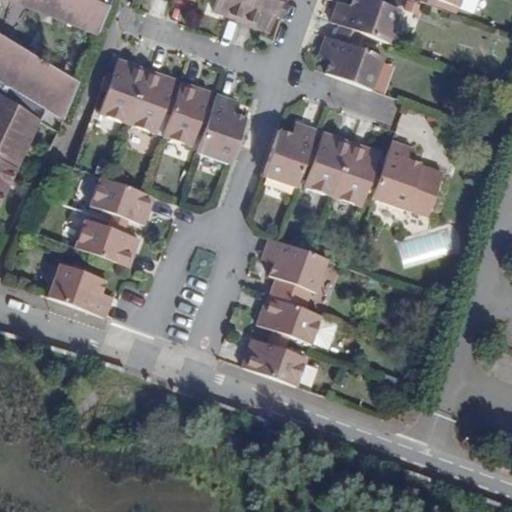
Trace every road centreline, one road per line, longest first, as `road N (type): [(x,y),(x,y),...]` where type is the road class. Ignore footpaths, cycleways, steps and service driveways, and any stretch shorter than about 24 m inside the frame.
road 1 (residential): [(187,379),(511,493)]
road 2 (residential): [(231,213),(189,233),(139,363)]
road 3 (residential): [(187,379),(233,252),(231,213)]
road 4 (residential): [(117,18),(281,73)]
road 5 (residential): [(231,213),(281,73)]
road 6 (residential): [(0,314),(139,363)]
